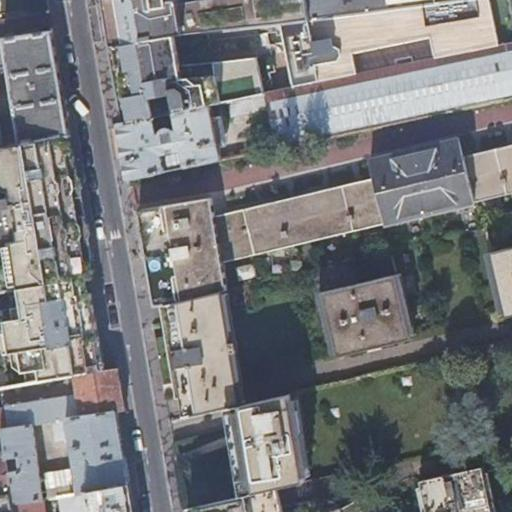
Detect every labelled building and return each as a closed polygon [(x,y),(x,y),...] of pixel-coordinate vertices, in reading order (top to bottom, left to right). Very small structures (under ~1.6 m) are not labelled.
[(101,0),(104,19),(109,46),(158,37),(174,35),(206,31),(280,22),(352,14),(350,0),(101,0)] [(489,0),(471,0),(352,14),(280,22),(294,88),(357,76),(352,53),(430,37),(435,60),(499,47),(489,0)] [(350,0),(352,14),(471,0),(350,0)] [(64,110),(51,31),(3,39),(19,142),(63,135),(68,134),(64,110)] [(267,32),(259,33),(261,44),(268,44),(267,32)] [(158,37),(109,46),(111,60),(119,102),(120,106),(123,123),(154,117),(175,112),(210,105),(228,102),(262,95),(264,94),(256,56),(179,65),(174,35),(158,37)] [(294,88),(265,94),(275,147),(511,97),(511,44),(499,47),(435,60),(357,76),(294,88)] [(264,107),(262,95),(228,102),(231,113),(264,107)] [(154,117),(123,123),(118,124),(118,125),(120,137),(124,165),(127,179),(221,159),(210,105),(175,112),(178,129),(175,130),(171,129),(167,129),(164,131),(162,133),(157,134),(154,117)] [(85,220),(80,192),(82,187),(80,178),(77,173),(74,156),(71,150),(70,141),(63,135),(19,142),(1,145),(0,145),(0,174),(2,187),(6,190),(9,190),(9,195),(0,196),(0,246),(11,245),(14,259),(0,261),(0,291),(19,289),(87,277),(91,271),(90,262),(91,259),(88,239),(90,233),(88,224),(85,220)] [(372,170),(461,150),(457,136),(369,156),(372,170)] [(238,240),(232,211),(214,215),(210,197),(136,209),(148,282),(150,291),(152,305),(158,304),(163,303),(222,289),(226,288),(220,257),(383,219),(384,220),(472,201),(472,199),(511,189),(511,142),(462,154),(461,150),(372,170),(374,178),(358,182),(364,211),(238,240)] [(358,182),(232,211),(238,240),(364,211),(358,182)] [(511,246),(488,252),(503,318),(511,315),(511,246)] [(236,267),(240,280),(257,275),(253,262),(236,267)] [(394,274),(321,291),(336,356),(410,340),(394,274)] [(87,277),(19,289),(20,295),(22,306),(14,308),(12,308),(4,309),(0,309),(0,372),(5,371),(3,356),(15,354),(19,354),(23,373),(33,371),(35,383),(73,377),(100,372),(95,341),(98,341),(91,300),(87,277)] [(231,342),(222,289),(163,303),(170,347),(166,348),(172,383),(176,383),(179,398),(183,418),(226,408),(242,404),(232,351),(237,350),(235,342),(231,342)] [(22,306),(20,295),(12,296),(14,308),(22,306)] [(163,303),(158,304),(166,348),(170,347),(163,303)] [(103,372),(98,341),(95,341),(100,372),(103,372)] [(103,372),(100,372),(73,377),(75,391),(2,402),(3,409),(6,428),(32,424),(52,421),(115,411),(115,412),(124,410),(120,388),(116,370),(105,371),(103,372)] [(23,373),(25,385),(35,383),(33,371),(23,373)] [(294,392),(242,404),(226,408),(241,496),(277,488),(304,483),(303,474),(308,472),(294,392)] [(121,445),(115,412),(115,411),(52,421),(54,441),(69,438),(75,468),(44,474),(47,498),(50,497),(87,491),(128,485),(124,464),(121,445)] [(32,424),(6,428),(1,429),(4,446),(5,451),(6,459),(18,457),(20,470),(8,472),(12,503),(42,499),(32,424)] [(0,511),(13,511),(12,503),(8,472),(6,459),(5,451),(0,452),(0,447),(4,446),(1,429),(0,428),(0,511)] [(490,511),(480,469),(417,484),(423,511),(490,511)] [(132,511),(131,504),(128,485),(87,491),(87,511),(132,511)] [(241,496),(187,508),(187,511),(281,511),(277,488),(241,496)] [(59,511),(44,511),(42,499),(12,503),(13,511),(87,511),(87,491),(50,497),(51,502),(57,502),(59,511)]
